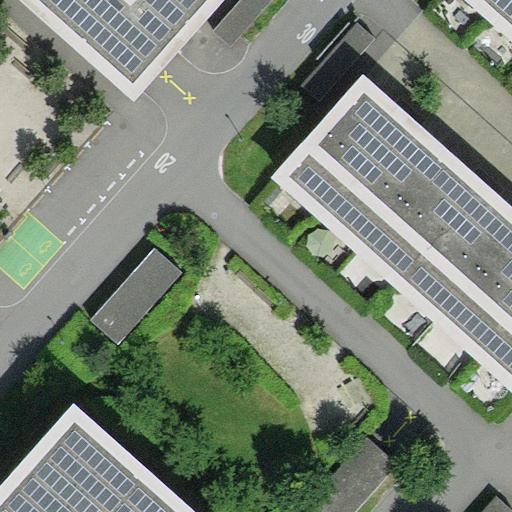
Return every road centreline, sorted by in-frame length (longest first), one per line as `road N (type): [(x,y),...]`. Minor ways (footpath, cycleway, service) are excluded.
road 1 (residential): [(154,172),(484,455)]
road 2 (residential): [(154,172),(0,350)]
road 3 (residential): [(310,0),(154,172)]
road 4 (residential): [(357,0),(511,133)]
